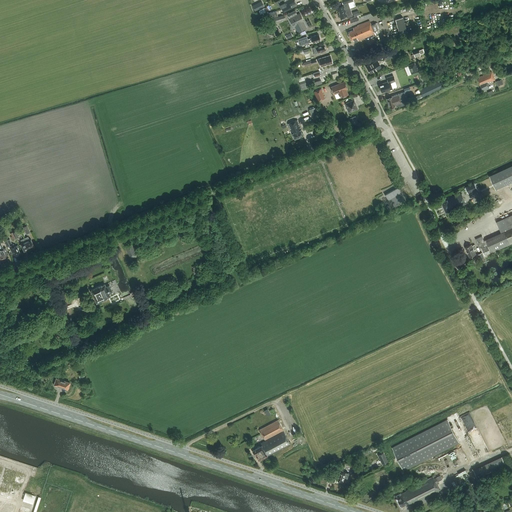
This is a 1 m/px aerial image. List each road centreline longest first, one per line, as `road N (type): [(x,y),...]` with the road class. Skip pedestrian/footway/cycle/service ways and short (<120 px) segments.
road 1 (unclassified): [(0,275),(378,124)]
road 2 (secondary): [(353,511),(0,395)]
road 3 (unclassified): [(378,124),(390,132),(479,307)]
road 4 (unclassified): [(378,124),(315,0)]
road 5 (track): [(179,454),(270,403),(284,413)]
